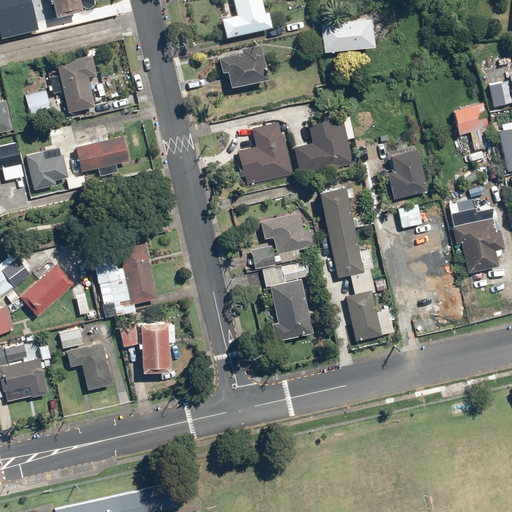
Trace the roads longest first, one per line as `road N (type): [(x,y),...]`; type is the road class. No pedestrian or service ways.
road 1 (residential): [(239,409),(142,0)]
road 2 (residential): [(511,345),(239,409)]
road 3 (residential): [(239,409),(0,464)]
